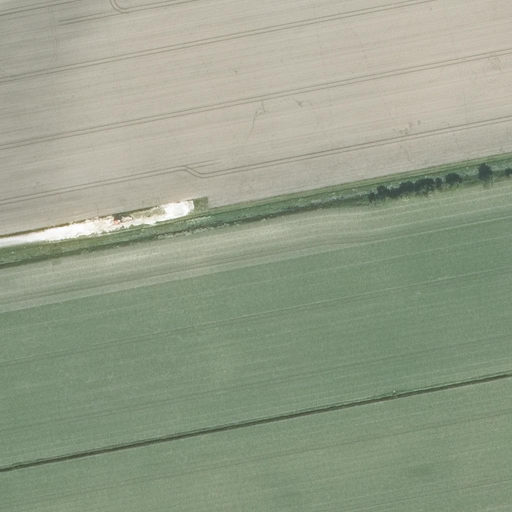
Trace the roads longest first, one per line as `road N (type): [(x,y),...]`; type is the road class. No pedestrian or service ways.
road 1 (track): [(183,209),(210,213),(511,155)]
road 2 (unclassified): [(0,244),(183,209)]
